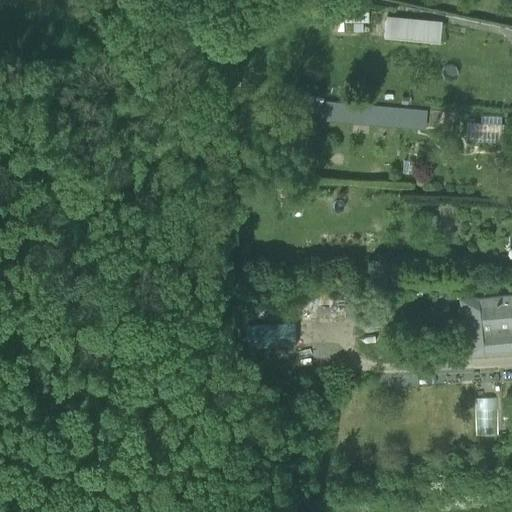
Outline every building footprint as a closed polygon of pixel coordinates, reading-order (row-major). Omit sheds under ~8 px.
[(369,12),(343,12),(343,23),(369,23),(369,12)] [(386,17),(385,22),(430,26),(429,42),(440,44),(442,22),(386,17)] [(384,38),(429,42),(430,26),(385,22),(384,38)] [(325,120),(423,129),(425,113),(328,103),(325,120)] [(468,140),(500,142),(501,126),(469,124),(468,140)] [(511,295),(505,296),(461,300),(465,341),(481,340),(482,352),(511,349),(511,295)] [(294,322),(251,324),(253,348),(295,346),(294,322)] [(477,397),(478,434),(496,434),(495,396),(477,397)]
